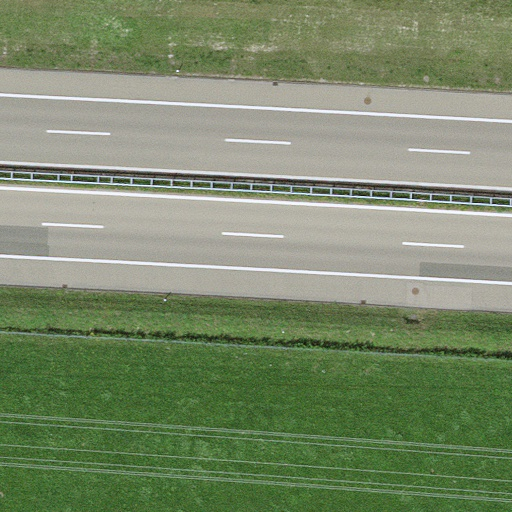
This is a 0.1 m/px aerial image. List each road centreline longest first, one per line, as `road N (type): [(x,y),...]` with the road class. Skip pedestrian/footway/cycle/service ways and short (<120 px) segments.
road 1 (motorway): [(0,222),(511,251)]
road 2 (motorway): [(511,156),(0,130)]
